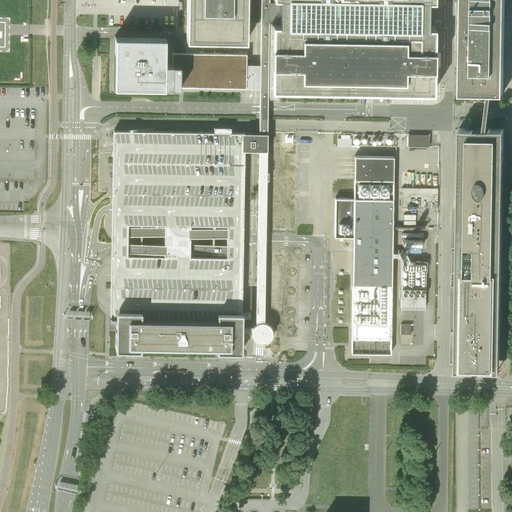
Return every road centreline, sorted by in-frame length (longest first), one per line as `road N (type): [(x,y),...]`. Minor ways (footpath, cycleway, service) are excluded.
road 1 (tertiary): [(322,373),(75,366)]
road 2 (tertiary): [(125,386),(322,389)]
road 3 (unclassified): [(258,109),(446,112)]
road 4 (unclassified): [(258,109),(101,107)]
road 5 (unclassified): [(63,226),(57,374)]
road 6 (unclassified): [(75,366),(76,226)]
road 7 (tertiary): [(57,374),(33,511)]
road 8 (unclassified): [(76,226),(86,201),(88,119),(101,107)]
road 9 (unclassified): [(62,106),(63,226)]
road 10 (unclassified): [(76,226),(75,106)]
